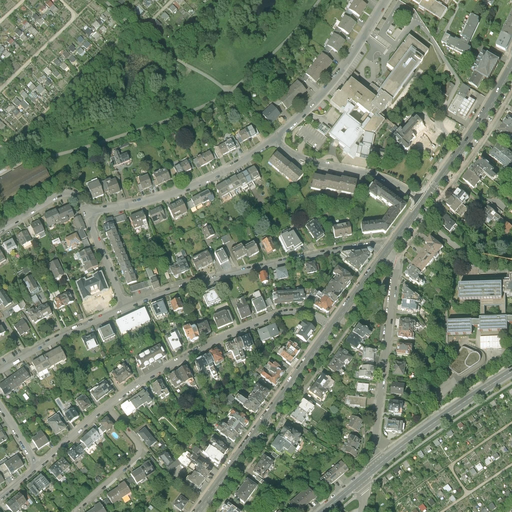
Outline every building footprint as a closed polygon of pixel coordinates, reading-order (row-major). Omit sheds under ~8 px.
[(354,0),(351,4),(362,11),(366,6),(360,2),(356,0),(354,0)] [(411,0),(420,5),(419,6),(441,19),(441,18),(447,9),(433,0),(411,0)] [(49,2),(45,5),(54,13),(57,9),(49,2)] [(168,9),(171,12),(176,8),(172,4),(168,9)] [(359,17),(362,11),(351,4),(348,10),(353,13),(359,17)] [(139,15),(143,11),(138,6),(134,10),(139,15)] [(349,20),(353,13),(348,10),(343,18),(343,19),(344,17),(349,20)] [(103,21),(109,15),(105,11),(99,18),(103,21)] [(159,17),(165,22),(169,17),(164,12),(159,17)] [(511,39),(511,38),(511,14),(502,34),(511,39)] [(445,34),(442,42),(447,45),(446,47),(467,56),(470,48),(467,47),(479,23),(478,22),(479,19),(470,15),(460,36),(463,37),(462,40),(461,42),(445,34)] [(343,19),(341,23),(352,30),(355,24),(349,20),(344,17),(343,19)] [(96,30),(102,24),(97,19),(91,25),(96,30)] [(348,35),(352,30),(341,23),(337,28),(342,31),(348,35)] [(85,30),(83,32),(88,37),(92,32),(85,26),(83,28),(85,30)] [(104,26),(97,31),(100,34),(107,30),(104,26)] [(331,36),(332,37),(333,36),(337,38),(342,31),(337,28),(331,36)] [(502,34),(496,47),(506,51),(508,46),(511,39),(502,34)] [(332,37),(330,41),(341,48),(344,42),(337,38),(333,36),(332,37)] [(387,66),(395,72),(410,49),(415,53),(414,54),(416,56),(421,59),(422,57),(423,58),(428,51),(408,37),(387,66)] [(337,53),(341,48),(330,41),(326,46),(327,47),(332,50),(337,53)] [(14,42),(10,45),(15,51),(19,47),(14,42)] [(75,50),(70,45),(67,48),(72,53),(75,50)] [(327,47),(321,55),(326,58),(332,50),(327,47)] [(5,49),(1,52),(5,58),(9,55),(5,49)] [(329,104),(332,106),(333,107),(342,114),(344,115),(327,137),(332,140),(334,141),(335,142),(334,143),(333,145),(335,146),(336,147),(338,145),(344,149),(349,153),(355,145),(363,135),(363,136),(361,145),(362,145),(372,147),(375,136),(373,136),(374,135),(376,136),(385,123),(386,123),(378,117),(379,115),(380,116),(381,115),(388,105),(389,106),(423,60),(421,59),(416,56),(414,54),(415,53),(410,49),(395,72),(381,91),(374,86),(372,87),(370,86),(366,91),(367,91),(366,92),(350,80),(339,94),(338,93),(337,94),(336,93),(332,98),(333,99),(331,101),(329,104)] [(61,54),(66,60),(70,56),(65,51),(61,54)] [(475,72),(484,77),(483,78),(488,80),(488,81),(489,80),(490,78),(490,77),(491,76),(492,75),(491,75),(492,74),(493,73),(493,72),(494,72),(494,71),(495,70),(495,69),(496,67),(497,65),(498,65),(497,64),(499,62),(500,61),(499,61),(488,55),(487,54),(483,52),(482,51),(482,52),(472,70),(471,70),(472,71),(474,72),(473,73),(474,73),(475,72)] [(77,55),(72,55),(71,61),(77,62),(78,57),(79,57),(80,54),(77,54),(77,55)] [(321,55),(317,60),(328,68),(332,63),(326,58),(321,55)] [(56,59),(52,62),(57,68),(61,64),(56,59)] [(324,73),(328,68),(317,60),(313,64),(324,73)] [(61,66),(66,72),(69,68),(64,63),(61,66)] [(313,64),(309,69),(320,78),(324,73),(313,64)] [(46,67),(42,70),(47,76),(51,72),(46,67)] [(57,69),(52,72),(55,79),(60,76),(57,69)] [(316,83),(320,78),(309,69),(305,74),(310,78),(316,83)] [(348,79),(354,81),(357,74),(351,72),(348,79)] [(386,81),(391,75),(387,72),(384,75),(382,78),(386,81)] [(483,78),(484,77),(475,72),(468,83),(477,88),(483,78)] [(305,74),(302,79),(305,82),(305,83),(310,78),(305,74)] [(301,78),(296,82),(300,86),(305,82),(302,79),(301,78)] [(296,82),(291,87),(301,96),(305,92),(300,86),(296,82)] [(450,83),(449,83),(443,94),(448,97),(454,86),(450,83)] [(463,85),(448,111),(454,114),(454,115),(456,115),(459,109),(465,100),(469,92),(468,91),(470,88),(463,85)] [(296,101),(301,96),(291,87),(287,91),(296,101)] [(287,91),(282,95),(292,105),(296,101),(287,91)] [(287,110),(292,105),(282,95),(278,100),(282,104),(287,110)] [(23,99),(20,102),(15,98),(11,102),(16,106),(19,104),(25,109),(29,104),(23,99)] [(465,100),(459,109),(462,110),(459,116),(462,117),(465,119),(475,102),(472,100),(469,98),(468,101),(465,100)] [(278,100),(271,106),(275,110),(282,104),(278,100)] [(271,106),(266,111),(275,120),(279,115),(275,110),(271,106)] [(270,124),(275,120),(266,111),(261,115),(264,117),(268,121),(270,124)] [(21,114),(16,119),(18,120),(15,122),(21,128),(28,121),(21,114)] [(380,116),(379,115),(378,117),(386,123),(385,123),(388,126),(386,128),(389,131),(394,136),(396,134),(395,133),(398,129),(394,126),(381,115),(380,116)] [(511,137),(511,136),(511,125),(506,121),(501,128),(506,132),(511,137)] [(301,128),(297,135),(300,137),(303,140),(305,141),(318,151),(323,144),(328,138),(306,122),(303,126),(301,128)] [(254,125),(248,129),(252,136),(259,133),(256,128),(254,125)] [(246,140),(252,136),(248,129),(242,132),(243,135),(246,140)] [(233,136),(234,138),(239,146),(239,147),(243,145),(240,139),(239,140),(236,134),(233,136)] [(231,140),(228,142),(233,150),(239,146),(234,138),(231,140)] [(511,149),(502,141),(497,146),(511,158),(511,149)] [(228,142),(222,145),(226,153),(233,150),(228,142)] [(221,156),(226,153),(222,145),(221,145),(220,145),(219,145),(216,147),(221,156)] [(349,153),(344,149),(343,152),(346,155),(347,154),(354,159),(356,157),(359,157),(367,159),(368,156),(360,155),(359,155),(360,150),(359,149),(359,148),(355,145),(349,153)] [(360,150),(359,155),(360,155),(368,156),(369,157),(369,154),(384,158),(385,150),(372,147),(362,145),(362,147),(359,146),(359,148),(359,149),(360,150)] [(510,167),(511,165),(511,158),(497,146),(492,152),(510,167)] [(111,158),(114,166),(130,160),(127,153),(120,155),(118,149),(113,151),(115,156),(111,158)] [(213,150),(206,153),(211,162),(217,158),(215,153),(213,150)] [(293,163),(279,152),(271,161),(285,173),(293,163)] [(204,165),(211,162),(206,153),(200,157),(204,165)] [(201,167),(204,165),(200,157),(196,159),(201,167)] [(482,157),(483,159),(478,164),(487,171),(496,179),(499,175),(495,171),(497,169),(492,165),(493,164),(489,161),(488,162),(485,159),(485,157),(482,157)] [(190,159),(184,163),(188,171),(194,167),(190,159)] [(0,207),(51,179),(41,161),(28,168),(25,163),(0,177),(0,207)] [(182,174),(188,171),(184,163),(177,166),(182,174)] [(293,163),(285,173),(298,183),(304,175),(306,174),(293,163)] [(478,164),(473,170),(481,178),(487,171),(478,164)] [(257,166),(250,170),(255,179),(262,175),(257,166)] [(159,179),(161,183),(173,177),(171,173),(169,168),(156,174),(159,179)] [(250,170),(244,173),(250,182),(255,179),(250,170)] [(473,170),(466,178),(476,187),(483,179),(481,178),(473,170)] [(146,188),(152,185),(155,184),(154,181),(151,173),(145,176),(144,174),(140,176),(142,180),(143,180),(146,188)] [(244,185),(250,182),(244,173),(239,176),(243,185),(244,185)] [(327,176),(315,174),(312,187),(322,189),(323,186),(325,187),(327,176)] [(327,174),(327,176),(325,187),(340,190),(343,177),(327,174)] [(238,175),(232,179),(237,188),(243,185),(239,176),(238,175)] [(343,177),(340,190),(355,193),(358,179),(343,176),(343,177)] [(111,187),(114,194),(123,190),(123,189),(121,183),(118,177),(114,179),(113,177),(109,179),(112,186),(111,187)] [(101,179),(91,183),(96,197),(107,193),(105,189),(102,181),(101,179)] [(105,189),(111,187),(112,186),(109,179),(102,181),(105,189)] [(232,191),(237,188),(232,179),(226,182),(232,191)] [(223,196),(232,191),(226,182),(218,186),(223,196)] [(382,197),(387,201),(393,193),(377,182),(370,192),(378,198),(379,197),(381,198),(382,197)] [(212,189),(202,194),(206,201),(212,198),(212,200),(217,198),(215,192),(213,193),(212,189)] [(461,189),(455,196),(464,204),(471,197),(461,189)] [(409,205),(393,193),(387,201),(395,206),(402,212),(403,212),(409,205)] [(202,194),(195,198),(195,199),(198,205),(206,201),(202,194)] [(470,209),(464,204),(455,196),(449,203),(453,207),(453,208),(457,212),(458,212),(464,216),(470,209)] [(192,208),(198,205),(195,199),(189,202),(192,208)] [(185,200),(171,206),(171,207),(174,212),(176,217),(190,211),(185,200)] [(488,203),(491,205),(500,213),(502,215),(505,211),(495,202),(494,203),(491,200),(488,203)] [(66,207),(60,209),(65,220),(64,221),(65,222),(71,219),(71,218),(78,215),(76,213),(72,204),(66,207)] [(164,205),(152,211),(156,220),(162,217),(163,220),(170,217),(169,216),(166,209),(164,205)] [(491,223),(498,215),(500,213),(491,205),(482,216),(491,223)] [(388,232),(402,212),(395,206),(385,221),(386,231),(388,232)] [(59,208),(46,214),(47,215),(49,220),(52,226),(64,221),(65,220),(60,209),(59,208)] [(146,211),(139,214),(144,226),(150,224),(146,211)] [(130,218),(128,213),(118,216),(120,221),(130,218)] [(502,215),(500,213),(498,215),(502,218),(500,220),(504,224),(508,219),(502,215)] [(88,224),(83,214),(77,217),(78,219),(76,220),(80,228),(88,224)] [(137,229),(144,226),(139,214),(133,216),(137,229)] [(452,217),(449,214),(443,221),(448,226),(448,227),(452,231),(456,227),(459,223),(452,218),(452,217)] [(42,220),(33,225),(38,235),(47,230),(42,220)] [(316,220),(308,226),(317,238),(325,233),(316,220)] [(365,233),(386,231),(385,221),(363,223),(365,233)] [(108,232),(110,231),(118,229),(116,222),(106,225),(108,232)] [(352,223),(336,226),(337,231),(338,237),(354,234),(352,223)] [(214,224),(205,228),(210,237),(218,232),(214,224)] [(28,227),(29,230),(33,237),(38,235),(33,225),(28,227)] [(252,226),(247,229),(250,234),(255,231),(252,226)] [(112,238),(113,237),(121,235),(119,228),(118,229),(110,231),(112,238)] [(29,230),(20,235),(25,244),(34,240),(33,237),(29,230)] [(284,233),(278,236),(288,255),(305,245),(296,230),(285,236),(284,233)] [(232,232),(224,236),(227,243),(236,238),(232,232)] [(83,241),(79,233),(64,239),(67,244),(70,243),(72,246),(83,241)] [(115,244),(124,242),(122,235),(121,235),(113,237),(115,244)] [(431,244),(425,250),(435,259),(446,246),(434,236),(429,242),(431,244)] [(93,243),(90,237),(84,240),(87,246),(93,243)] [(15,238),(7,243),(9,248),(11,251),(20,246),(15,238)] [(274,238),(265,242),(270,253),(279,248),(274,238)] [(117,251),(118,251),(127,248),(125,241),(124,242),(115,244),(117,251)] [(257,241),(246,247),(249,253),(251,257),(262,251),(257,241)] [(244,244),(234,249),(239,259),(249,253),(246,247),(244,244)] [(1,248),(0,248),(0,263),(0,264),(8,259),(1,248)] [(84,258),(85,257),(95,253),(93,248),(89,249),(82,252),(84,258)] [(120,257),(121,257),(129,254),(127,248),(118,251),(120,257)] [(225,248),(218,252),(224,264),(231,260),(225,248)] [(369,258),(368,258),(374,250),(371,248),(368,248),(368,250),(355,252),(353,252),(347,260),(360,270),(369,258)] [(347,260),(353,252),(355,252),(355,250),(343,252),(343,253),(342,254),(347,258),(346,260),(347,260)] [(435,259),(425,250),(413,265),(416,267),(424,273),(435,259)] [(210,251),(195,259),(200,270),(216,262),(211,252),(210,251)] [(87,263),(88,263),(99,259),(96,253),(95,253),(85,257),(87,263)] [(123,264),(123,263),(132,261),(130,254),(129,254),(121,257),(123,264)] [(189,259),(184,261),(183,258),(179,259),(181,262),(185,272),(193,268),(189,259)] [(99,259),(88,263),(90,269),(95,267),(101,265),(99,259)] [(58,260),(49,264),(55,278),(64,274),(58,260)] [(317,260),(307,263),(308,268),(309,272),(321,270),(320,264),(317,264),(317,260)] [(125,270),(126,270),(135,267),(133,261),(132,261),(123,263),(125,270)] [(177,275),(185,272),(181,262),(177,264),(178,265),(173,267),(175,271),(176,271),(177,275)] [(149,269),(153,279),(156,278),(155,275),(161,273),(158,265),(149,269)] [(128,277),(129,276),(137,274),(135,267),(126,270),(128,277)] [(354,279),(339,267),(335,273),(339,276),(335,282),(345,290),(354,279)] [(421,276),(424,273),(416,267),(411,272),(410,272),(409,272),(408,273),(408,275),(409,276),(411,276),(411,275),(422,284),(425,281),(421,278),(422,277),(421,276)] [(286,268),(275,270),(276,274),(277,280),(278,282),(289,279),(286,268)] [(259,275),(261,284),(268,283),(267,277),(266,273),(259,275)] [(84,281),(77,284),(83,300),(91,297),(90,295),(99,291),(100,293),(107,290),(101,274),(93,277),(94,279),(85,283),(84,281)] [(138,274),(137,274),(129,276),(131,283),(140,280),(138,274)] [(37,288),(30,276),(23,280),(30,292),(37,288)] [(156,278),(153,279),(155,284),(157,288),(163,286),(160,277),(156,278)] [(480,284),(502,283),(502,287),(505,287),(505,284),(505,278),(480,279),(480,284)] [(153,279),(132,286),(134,291),(155,284),(153,279)] [(335,304),(345,290),(335,282),(333,281),(323,295),(335,304)] [(502,300),(502,287),(502,283),(480,284),(478,284),(459,284),(460,301),(481,301),(502,300)] [(407,286),(405,295),(416,297),(418,294),(411,288),(411,287),(407,286)] [(328,312),(329,312),(330,312),(330,311),(331,312),(334,309),(332,308),(335,304),(323,295),(313,287),(313,288),(312,292),(323,300),(323,301),(319,302),(317,306),(323,310),(324,308),(327,310),(327,311),(327,312),(328,312)] [(481,310),(481,318),(486,317),(485,307),(502,306),(502,317),(506,317),(506,300),(506,293),(505,287),(502,287),(502,300),(481,301),(481,310)] [(220,301),(215,289),(203,293),(204,296),(203,296),(207,307),(212,305),(215,304),(220,301)] [(56,299),(62,297),(59,290),(53,293),(56,299)] [(305,290),(295,291),(296,302),(306,302),(305,295),(305,290)] [(260,312),(269,308),(269,307),(266,301),(261,291),(256,293),(258,298),(254,300),(257,306),(260,312)] [(295,291),(286,292),(287,303),(296,302),(295,291)] [(0,305),(0,306),(2,304),(5,308),(11,304),(6,297),(7,297),(5,293),(4,294),(2,292),(0,293),(0,305)] [(277,303),(287,303),(286,292),(277,292),(277,303)] [(418,293),(418,294),(416,297),(405,295),(405,300),(406,300),(419,302),(421,302),(425,306),(429,301),(418,293)] [(67,294),(62,297),(66,306),(74,302),(69,294),(67,295),(67,294)] [(43,300),(42,300),(40,297),(38,298),(37,295),(34,297),(37,303),(39,308),(45,304),(43,300)] [(56,300),(54,301),(58,310),(66,306),(62,297),(56,299),(56,300)] [(242,304),(239,305),(245,318),(253,315),(246,297),(240,299),(242,304)] [(21,304),(24,309),(27,307),(26,306),(29,305),(25,299),(22,300),(23,302),(21,304)] [(183,299),(174,302),(177,311),(186,307),(183,299)] [(156,304),(151,305),(158,320),(164,318),(163,316),(169,314),(163,300),(159,302),(159,304),(156,305),(156,304)] [(416,310),(415,315),(419,315),(420,311),(419,311),(420,305),(418,305),(419,302),(406,300),(405,309),(416,310)] [(47,305),(41,309),(46,318),(52,314),(47,305)] [(148,307),(133,314),(139,326),(153,319),(148,307)] [(32,316),(35,321),(37,320),(38,322),(46,318),(41,309),(37,311),(36,309),(32,311),(34,315),(32,316)] [(233,323),(229,312),(227,311),(217,315),(217,316),(216,317),(220,328),(233,323)] [(125,332),(139,326),(133,314),(119,321),(125,332)] [(481,318),(479,318),(479,321),(479,327),(479,332),(500,331),(507,331),(507,323),(506,317),(502,317),(486,317),(481,318)] [(403,318),(402,327),(418,329),(419,322),(417,321),(417,320),(403,318)] [(23,320),(18,324),(18,325),(14,327),(20,336),(24,334),(24,335),(25,334),(24,333),(29,330),(26,324),(23,320)] [(471,321),(447,322),(448,326),(448,336),(471,335),(471,327),(471,321)] [(209,322),(197,326),(202,337),(214,332),(209,322)] [(302,329),(297,336),(306,342),(315,330),(303,322),(300,327),(302,329)] [(360,323),(354,332),(365,340),(368,336),(370,337),(374,332),(360,323)] [(196,324),(186,328),(190,339),(191,338),(192,338),(194,341),(202,337),(197,326),(196,324)] [(275,326),(266,329),(270,338),(278,335),(275,326)] [(109,327),(102,331),(105,338),(108,336),(108,335),(112,334),(109,327)] [(417,338),(418,329),(402,327),(401,336),(417,338)] [(261,342),(270,338),(266,329),(258,332),(261,342)] [(354,332),(348,341),(359,349),(365,340),(354,332)] [(172,339),(168,341),(174,352),(185,346),(178,333),(171,336),(172,339)] [(90,335),(85,337),(90,349),(101,344),(96,334),(90,336),(90,335)] [(248,336),(240,340),(244,350),(252,347),(252,346),(251,342),(248,336)] [(240,340),(233,342),(241,361),(241,363),(245,361),(241,351),(244,350),(240,340)] [(233,342),(224,346),(227,353),(230,352),(230,354),(232,354),(234,359),(236,363),(241,361),(233,342)] [(285,346),(283,350),(294,358),(299,352),(295,349),(297,347),(294,345),(293,346),(289,343),(287,347),(285,346)] [(415,345),(401,343),(400,353),(413,355),(413,350),(415,350),(415,345)] [(163,345),(139,358),(142,363),(145,369),(167,357),(169,356),(163,345)] [(289,366),(294,358),(283,350),(279,347),(277,350),(279,352),(276,355),(286,362),(286,363),(289,366)] [(335,357),(346,365),(348,361),(352,364),(356,357),(342,347),(335,357)] [(60,348),(44,356),(50,368),(66,359),(60,348)] [(365,348),(364,359),(375,360),(376,353),(378,353),(378,349),(365,348)] [(449,366),(449,368),(449,369),(458,377),(460,376),(479,364),(481,361),(481,359),(480,356),(478,354),(464,348),(462,348),(460,351),(455,358),(449,366)] [(217,350),(209,354),(214,364),(216,367),(220,364),(219,362),(223,361),(217,350)] [(209,354),(203,358),(208,368),(213,378),(217,376),(212,365),(214,364),(209,354)] [(47,370),(50,368),(44,356),(37,361),(43,372),(44,375),(48,373),(47,370)] [(346,365),(335,357),(328,367),(343,377),(346,372),(342,369),(346,365)] [(203,358),(194,362),(197,367),(196,367),(199,373),(201,372),(204,379),(208,377),(204,370),(208,368),(203,358)] [(42,372),(43,372),(37,361),(32,363),(33,367),(38,375),(38,374),(39,377),(40,377),(43,375),(44,375),(42,372)] [(282,369),(286,372),(289,368),(281,361),(279,363),(283,367),(282,369)] [(408,363),(398,361),(396,374),(407,376),(408,363)] [(267,370),(271,374),(279,379),(284,373),(280,370),(281,370),(275,365),(274,366),(270,363),(267,366),(269,368),(267,370)] [(32,365),(29,367),(32,371),(35,376),(38,375),(33,367),(32,365)] [(127,365),(121,369),(129,380),(135,376),(132,372),(133,371),(130,368),(127,365)] [(17,373),(24,383),(26,381),(30,378),(32,377),(29,373),(28,371),(26,367),(17,373)] [(186,367),(177,372),(184,384),(188,381),(190,385),(194,383),(192,379),(193,379),(186,367)] [(123,384),(129,380),(121,369),(115,374),(118,378),(117,379),(120,382),(121,382),(123,384)] [(177,372),(168,377),(170,381),(169,382),(171,386),(172,385),(174,389),(184,384),(177,372)] [(275,386),(279,379),(271,374),(269,377),(262,372),(260,375),(266,380),(266,381),(270,384),(271,383),(275,386)] [(24,383),(17,373),(11,378),(17,387),(21,384),(21,385),(24,383)] [(324,374),(317,383),(327,390),(329,387),(332,388),(336,382),(324,374)] [(17,387),(11,378),(5,382),(11,392),(14,390),(13,390),(17,387)] [(161,381),(152,386),(154,389),(153,390),(155,395),(156,394),(158,398),(164,394),(165,397),(169,395),(166,390),(161,381)] [(11,392),(5,382),(3,384),(0,385),(0,388),(3,393),(5,396),(11,392)] [(109,382),(103,387),(109,395),(115,390),(109,382)] [(407,384),(395,382),(394,393),(402,394),(406,394),(407,384)] [(327,390),(317,383),(311,392),(316,396),(323,401),(330,391),(327,390)] [(370,391),(371,384),(360,383),(359,390),(370,391)] [(257,385),(252,392),(264,400),(269,393),(265,390),(264,391),(257,385)] [(100,401),(109,395),(103,387),(97,391),(94,393),(95,394),(100,401)] [(144,391),(137,396),(143,406),(146,404),(148,406),(155,401),(149,393),(146,395),(144,391)] [(252,396),(250,399),(259,407),(264,400),(252,392),(250,395),(252,396)] [(234,406),(237,402),(234,400),(235,399),(230,395),(225,399),(234,406)] [(368,408),(369,397),(349,395),(348,405),(368,408)] [(81,400),(80,401),(82,404),(86,410),(94,405),(88,396),(81,400)] [(137,396),(129,402),(136,411),(143,406),(137,396)] [(250,399),(247,403),(237,396),(235,399),(234,400),(237,402),(243,406),(243,407),(249,412),(250,411),(254,414),(259,407),(250,399)] [(313,399),(323,406),(325,402),(323,401),(316,396),(313,399)] [(305,399),(298,408),(309,416),(316,407),(305,399)] [(393,401),(392,411),(397,411),(397,413),(404,414),(406,402),(393,401)] [(129,402),(121,408),(128,417),(136,411),(129,402)] [(68,414),(73,421),(81,416),(76,408),(68,414)] [(303,425),(309,416),(298,408),(291,416),(303,425)] [(229,418),(230,419),(244,428),(248,422),(231,410),(229,414),(231,415),(229,418)] [(61,415),(50,422),(59,435),(69,428),(63,418),(61,415)] [(352,420),(353,421),(363,424),(365,421),(354,415),(352,420)] [(100,424),(102,427),(106,431),(107,432),(114,426),(106,418),(100,424)] [(230,419),(225,427),(238,436),(244,428),(230,419)] [(396,421),(390,420),(388,431),(399,432),(400,427),(401,428),(402,421),(396,421)] [(364,425),(363,424),(353,421),(350,427),(360,432),(364,425)] [(222,425),(217,431),(221,434),(221,435),(228,440),(229,439),(234,442),(238,436),(225,427),(222,425)] [(278,437),(297,450),(305,438),(287,425),(278,437)] [(144,428),(137,434),(149,448),(156,442),(144,428)] [(0,431),(0,444),(0,445),(10,438),(4,429),(0,431)] [(93,430),(86,436),(93,444),(100,438),(99,437),(103,434),(99,429),(95,433),(93,430)] [(48,437),(44,431),(40,434),(41,435),(35,439),(42,449),(52,442),(48,437)] [(352,434),(349,439),(360,445),(363,440),(352,434)] [(87,449),(93,444),(86,436),(80,441),(83,444),(87,448),(87,449)] [(297,450),(278,437),(271,448),(275,451),(280,455),(282,456),(285,452),(292,457),(297,450)] [(210,444),(208,447),(224,458),(229,451),(212,439),(209,444),(210,444)] [(347,444),(349,446),(358,450),(360,445),(349,439),(347,444)] [(360,451),(358,450),(349,446),(346,451),(358,457),(360,451)] [(504,446),(499,449),(503,455),(508,452),(504,446)] [(73,448),(66,454),(74,462),(84,453),(83,452),(79,447),(75,450),(73,448)] [(208,447),(206,451),(204,450),(202,453),(203,454),(208,457),(207,458),(215,464),(216,462),(219,464),(224,458),(208,447)] [(275,451),(270,458),(275,462),(280,455),(275,451)] [(165,452),(159,457),(167,467),(173,462),(165,452)] [(177,460),(186,467),(191,461),(185,457),(187,454),(184,452),(177,460)] [(493,461),(499,457),(496,453),(490,457),(493,461)] [(259,463),(270,471),(276,462),(275,462),(270,458),(265,455),(259,463)] [(20,456),(14,460),(20,469),(26,465),(24,462),(21,457),(20,456)] [(489,457),(483,461),(486,466),(493,462),(489,457)] [(62,459),(56,465),(63,473),(69,467),(62,459)] [(14,473),(20,469),(14,460),(8,464),(14,473)] [(329,487),(351,470),(344,461),(322,478),(329,487)] [(155,472),(148,462),(143,465),(143,467),(140,469),(146,478),(155,472)] [(197,470),(195,473),(204,481),(210,473),(207,470),(208,469),(204,465),(203,466),(197,462),(195,465),(198,468),(196,470),(197,470)] [(7,463),(3,465),(7,472),(6,473),(9,478),(14,474),(14,473),(8,464),(7,463)] [(270,471),(259,463),(253,472),(264,480),(270,471)] [(474,466),(478,472),(483,468),(479,463),(474,466)] [(3,471),(1,472),(6,480),(9,478),(6,473),(7,472),(3,465),(1,467),(3,471)] [(56,479),(63,473),(56,465),(49,471),(56,479)] [(137,483),(146,478),(140,469),(131,474),(137,483)] [(186,482),(197,490),(204,481),(195,473),(191,478),(189,477),(186,482)] [(466,474),(461,478),(463,482),(469,479),(466,474)] [(41,476),(34,482),(42,491),(45,489),(46,490),(50,487),(41,476)] [(134,483),(131,478),(125,482),(129,487),(134,483)] [(245,505),(257,487),(246,479),(233,496),(245,505)] [(38,494),(42,491),(34,482),(27,488),(36,499),(40,495),(38,494)] [(120,488),(116,490),(122,499),(131,494),(124,483),(119,486),(120,488)] [(447,485),(442,488),(446,493),(451,490),(447,485)] [(300,511),(318,497),(310,487),(292,502),(300,511)] [(113,505),(122,499),(116,490),(107,496),(113,505)] [(440,499),(444,496),(439,491),(435,494),(440,499)] [(20,495),(13,500),(20,508),(26,502),(20,495)] [(180,497),(173,506),(181,511),(188,503),(180,497)] [(101,503),(104,508),(110,504),(107,499),(101,503)] [(17,511),(16,511),(20,508),(13,500),(6,506),(11,511),(17,511)] [(492,510),(496,507),(491,502),(487,506),(492,510)]
